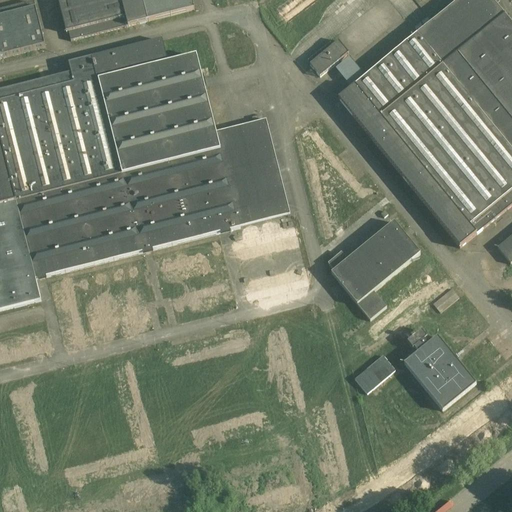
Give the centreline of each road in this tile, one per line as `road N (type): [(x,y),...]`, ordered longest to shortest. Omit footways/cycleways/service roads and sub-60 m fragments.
road 1 (unknown): [(317,260),(313,284),(286,301),(0,378)]
road 2 (unknown): [(340,128),(295,133),(317,260),(397,194)]
road 3 (unknown): [(208,17),(57,54)]
